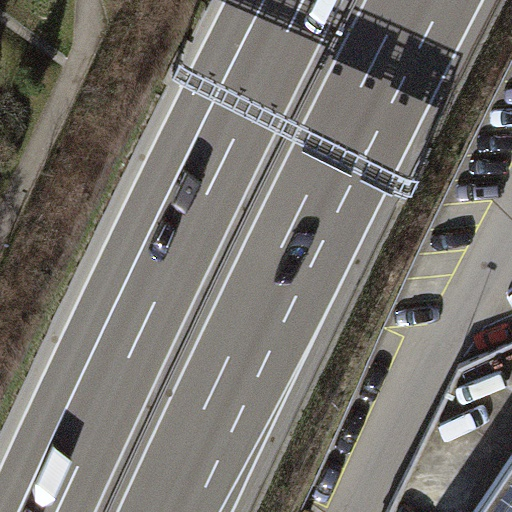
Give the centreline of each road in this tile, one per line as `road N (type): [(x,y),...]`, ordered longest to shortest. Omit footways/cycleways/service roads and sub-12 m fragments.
road 1 (motorway): [(177,511),(426,0)]
road 2 (motorway): [(286,0),(40,511)]
